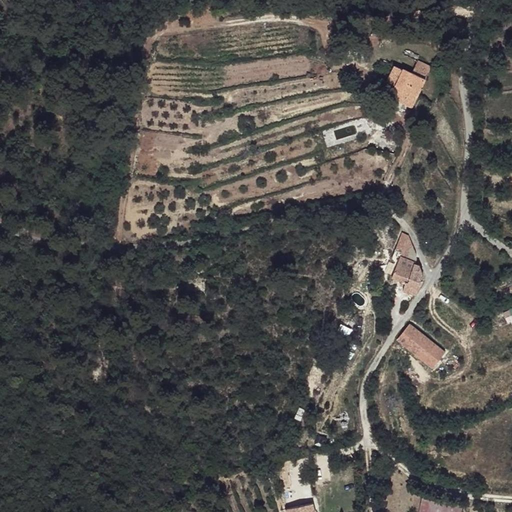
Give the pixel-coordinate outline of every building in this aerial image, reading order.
[(437,73),(424,66),(417,79),(431,86),(437,73)] [(402,72),(394,89),(400,93),(394,102),(418,114),(431,86),(417,79),(402,72)] [(400,93),(394,89),(388,98),(394,102),(400,93)] [(406,235),(401,235),(397,251),(401,254),(393,279),(402,283),(400,288),(404,290),(403,293),(415,296),(424,281),(423,267),(417,266),(417,254),(406,235)] [(511,306),(488,316),(494,330),(511,322),(511,306)] [(410,327),(398,343),(416,358),(420,354),(425,357),(422,362),(433,369),(445,354),(410,327)] [(324,511),(324,502),(297,503),(296,511),(324,511)]
